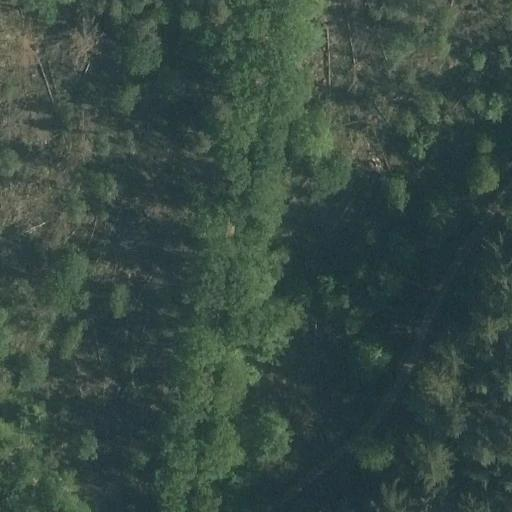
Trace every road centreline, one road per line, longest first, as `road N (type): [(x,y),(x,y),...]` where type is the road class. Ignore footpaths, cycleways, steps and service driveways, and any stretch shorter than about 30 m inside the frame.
road 1 (track): [(253,0),(161,511)]
road 2 (track): [(243,511),(390,389),(451,256),(511,174)]
